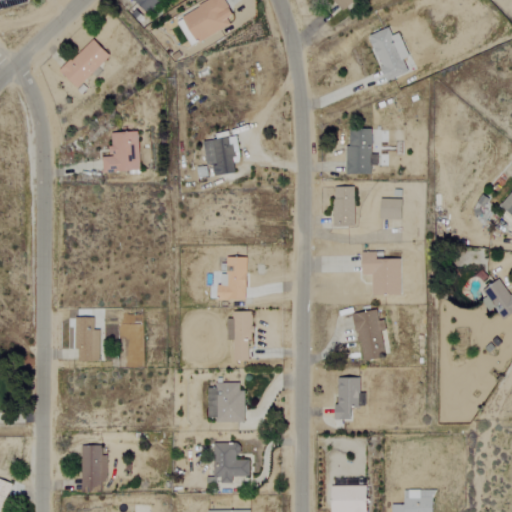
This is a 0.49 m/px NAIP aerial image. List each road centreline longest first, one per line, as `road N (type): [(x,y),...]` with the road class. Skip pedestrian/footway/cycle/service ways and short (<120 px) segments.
road 1 (residential): [(279,0),(302,98),(300,511)]
road 2 (residential): [(38,511),(42,146),(31,96),(0,57)]
